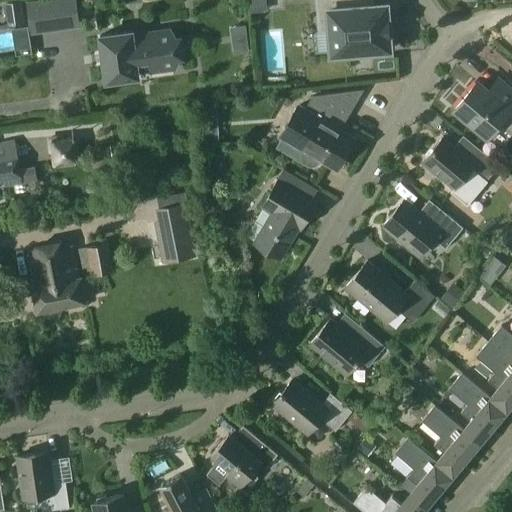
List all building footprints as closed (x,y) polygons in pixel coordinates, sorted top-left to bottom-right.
[(62,0),(47,0),(27,3),(31,33),(66,28),(62,0)] [(251,0),(252,10),(268,9),(267,0),(251,0)] [(359,0),(317,0),(320,33),(331,32),(332,52),(332,55),(334,54),(351,53),(352,58),(372,56),(371,51),(388,50),(391,50),(391,48),(390,48),(389,35),(390,35),(389,33),(388,22),(388,20),(387,7),(387,5),(385,5),(385,6),(360,8),(359,0)] [(25,22),(22,1),(6,3),(9,25),(25,22)] [(235,50),(250,49),(248,25),(234,26),(235,50)] [(133,31),(100,36),(106,82),(139,77),(139,73),(176,68),(171,29),(144,33),(144,31),(133,33),(133,31)] [(511,129),(511,91),(503,84),(493,95),(478,82),(455,110),(488,137),(501,121),(511,129)] [(305,109),(300,106),(282,137),(304,150),(303,151),(302,152),(302,154),(302,156),(302,158),(302,159),(302,160),(303,161),(304,163),(304,164),(306,165),(307,166),(309,167),(312,167),(314,167),(315,167),(318,165),(319,164),(320,164),(321,162),(322,161),(336,169),(355,138),(340,129),(364,89),(313,95),(305,109)] [(208,137),(219,137),(219,105),(208,105),(208,137)] [(78,136),(50,139),(53,167),(81,164),(78,136)] [(443,138),(423,162),(454,188),(450,192),(467,206),(488,181),(487,180),(499,165),(481,150),(472,161),(454,146),(443,138)] [(0,188),(37,182),(34,168),(22,170),(15,140),(0,143),(0,188)] [(96,169),(118,166),(115,146),(93,149),(96,169)] [(301,229),(317,202),(279,180),(263,207),(273,212),(255,243),(281,258),(299,228),(301,229)] [(442,210),(432,222),(405,200),(383,226),(420,256),(434,239),(446,248),(463,227),(442,210)] [(197,255),(186,201),(156,207),(159,220),(153,222),(162,263),(197,255)] [(114,271),(108,241),(79,247),(84,272),(85,272),(86,276),(114,271)] [(37,311),(86,301),(81,277),(78,278),(72,247),(28,256),(35,286),(32,287),(37,311)] [(415,279),(404,292),(368,261),(345,287),(387,322),(398,309),(413,321),(434,295),(415,279)] [(358,323),(349,334),(331,319),(310,344),(347,374),(359,359),(368,367),(385,346),(358,323)] [(489,342),(511,361),(511,334),(502,326),(489,342)] [(511,405),(511,361),(489,342),(476,357),(495,372),(488,380),(498,388),(491,397),(490,397),(508,411),(511,405)] [(481,443),(508,411),(490,397),(491,397),(462,373),(449,389),(468,405),(462,413),(471,420),(464,429),(481,443)] [(331,392),(321,404),(293,380),(273,403),(308,433),(321,419),(335,431),(352,410),(331,392)] [(454,476),(481,443),(464,429),(436,405),(422,421),(441,437),(435,445),(444,453),(437,461),(454,476)] [(347,419),(364,432),(370,423),(354,410),(347,419)] [(218,459),(206,472),(219,483),(226,474),(247,492),(259,477),(253,472),(261,463),(267,467),(278,454),(243,424),(233,437),(229,433),(212,454),(218,459)] [(409,494),(426,508),(454,476),(437,461),(409,437),(395,453),(414,469),(408,477),(417,485),(409,494)] [(18,456),(24,497),(40,495),(43,511),(70,507),(66,481),(53,483),(49,451),(18,456)] [(219,511),(213,498),(198,506),(181,474),(160,485),(173,511),(219,511)] [(423,511),(426,508),(409,494),(402,502),(393,495),(386,503),(367,487),(354,503),(365,511),(423,511)] [(98,501),(95,502),(97,511),(140,511),(139,506),(128,509),(124,494),(107,499),(106,496),(97,498),(98,501)]
